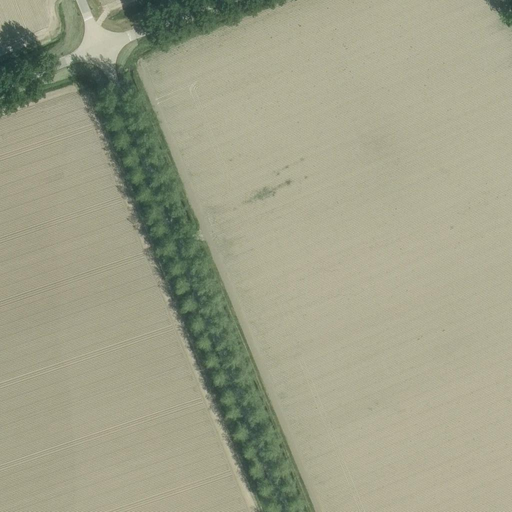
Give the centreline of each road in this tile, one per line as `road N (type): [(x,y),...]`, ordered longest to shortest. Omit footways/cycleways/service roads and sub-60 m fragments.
road 1 (unclassified): [(286,511),(99,48)]
road 2 (unclassified): [(99,48),(220,0)]
